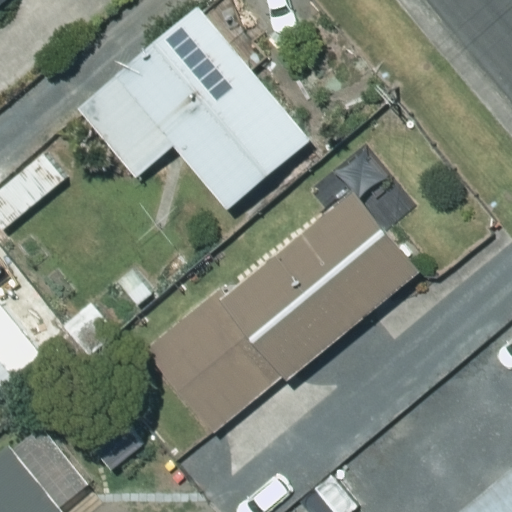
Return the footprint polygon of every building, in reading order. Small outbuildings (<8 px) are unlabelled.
[(0,0),(0,8),(9,0),(0,0)] [(212,0),(85,106),(142,174),(186,137),(241,202),(323,134),(212,0)] [(75,186),(46,152),(77,126),(45,87),(0,124),(0,226),(11,240),(75,186)] [(227,284),(156,343),(225,427),(297,366),(303,374),(434,263),(369,186),(237,296),(227,284)] [(139,263),(125,274),(145,301),(160,289),(139,263)] [(0,265),(0,298),(16,285),(0,265)] [(0,302),(0,390),(4,396),(57,354),(11,295),(0,302)] [(124,329),(99,298),(72,320),(97,351),(124,329)] [(0,456),(0,511),(80,511),(22,439),(0,456)] [(511,511),(511,474),(467,511),(511,511)]
